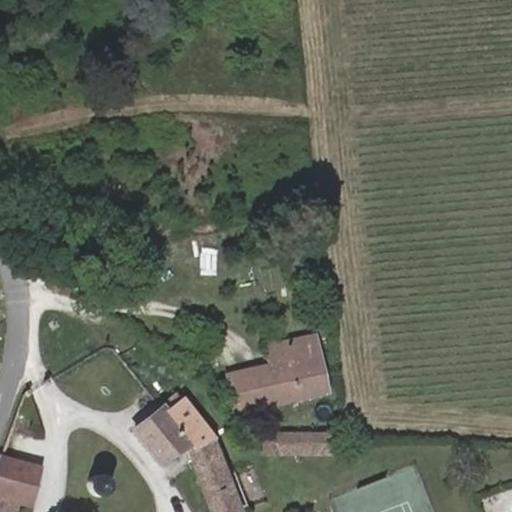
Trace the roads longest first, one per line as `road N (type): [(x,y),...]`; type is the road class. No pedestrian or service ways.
road 1 (residential): [(0,220),(25,251),(43,329),(0,463)]
road 2 (unknown): [(43,329),(90,400),(90,511)]
